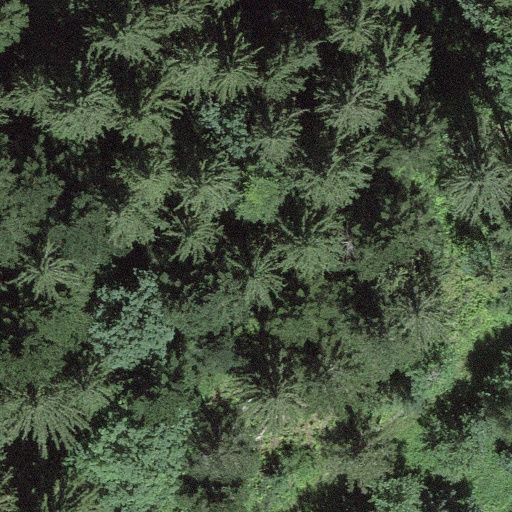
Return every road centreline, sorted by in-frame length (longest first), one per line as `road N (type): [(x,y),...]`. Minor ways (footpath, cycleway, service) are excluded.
road 1 (track): [(131,511),(371,134),(431,0)]
road 2 (track): [(283,511),(511,339)]
